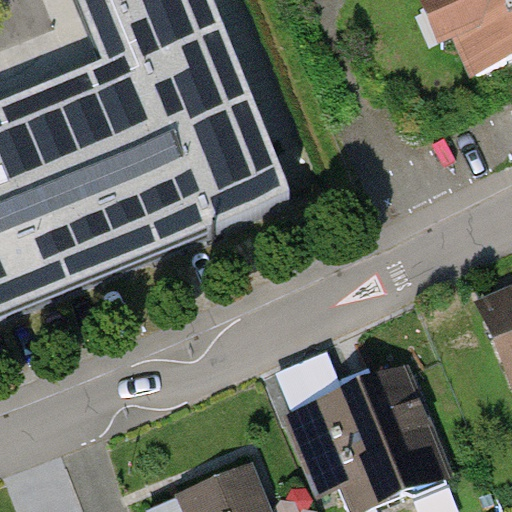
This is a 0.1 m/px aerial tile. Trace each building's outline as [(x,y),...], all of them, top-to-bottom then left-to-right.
[(200,0),(70,0),(102,76),(0,118),(0,337),(291,218),(200,0)] [(511,0),(398,0),(432,82),(511,49),(511,0)] [(511,302),(475,317),(511,412),(511,302)] [(404,381),(295,426),(325,496),(350,486),(361,511),(370,511),(446,481),(404,381)] [(265,511),(250,474),(156,511),(265,511)]
